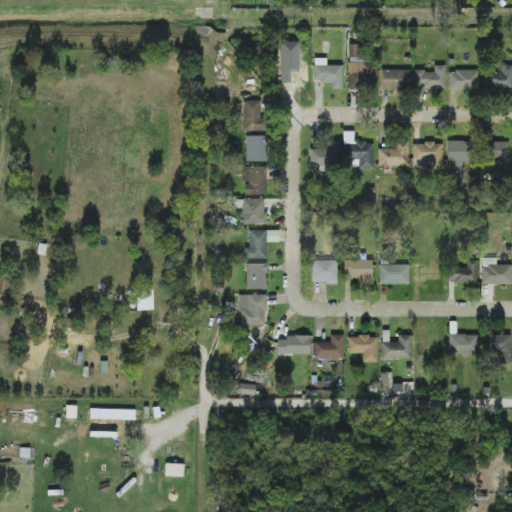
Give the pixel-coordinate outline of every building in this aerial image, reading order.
[(348,88),(376,88),(376,61),(360,61),(360,44),(348,44),(348,88)] [(342,65),(326,66),(326,58),(313,58),(314,82),(331,82),(331,89),(342,89),(342,65)] [(309,88),(309,62),(279,62),(278,88),(309,88)] [(511,88),(511,64),(502,65),(502,72),(483,73),(483,89),(511,88)] [(445,89),(445,65),(434,65),(434,71),(415,71),(414,89),(445,89)] [(410,70),(381,70),(381,90),(410,90),(410,70)] [(478,71),(449,70),(449,90),(478,90),(478,71)] [(260,100),(243,101),(244,131),(265,131),(265,118),(261,118),(260,100)] [(373,168),(373,142),(353,142),(353,132),(343,132),(343,159),(350,159),(350,168),(373,168)] [(266,135),(246,136),(246,162),(267,161),(266,135)] [(378,149),(378,166),(408,165),(408,141),(396,142),(396,149),(378,149)] [(462,161),(472,161),(473,142),(448,141),(447,166),(462,167),(462,161)] [(340,142),(326,142),(327,149),(309,149),(310,166),(340,165),(340,142)] [(509,142),(486,142),(486,161),(496,161),(496,171),(508,171),(509,142)] [(412,160),(419,160),(419,168),(442,169),(442,143),(412,143),(412,160)] [(266,166),(242,167),(242,182),(245,182),(245,195),(267,194),(266,166)] [(265,224),(265,198),(242,199),(243,224),(265,224)] [(266,259),(267,241),(278,242),(278,230),(249,230),(249,248),(245,248),(245,259),(266,259)] [(511,284),(511,264),(498,265),(498,255),(480,256),(481,285),(511,284)] [(337,260),(312,260),(312,283),(337,283),(337,260)] [(371,260),(343,260),(344,278),(361,278),(361,284),(372,283),(371,260)] [(477,260),(466,260),(466,267),(448,267),(448,283),(477,284),(477,260)] [(266,289),(266,264),(246,264),(246,289),(266,289)] [(409,265),(379,264),(379,284),(408,284),(409,265)] [(138,310),(153,310),(153,290),(137,291),(138,310)] [(240,325),(266,325),(266,295),(239,295),(240,325)] [(449,354),(478,354),(478,335),(449,334),(449,354)] [(343,335),(330,335),(330,342),(313,342),(314,359),(343,358),(343,335)] [(398,335),(397,342),(382,342),(381,358),(411,359),(412,335),(398,335)] [(510,335),(484,335),(484,354),(495,354),(495,363),(510,363),(510,335)] [(309,337),(278,336),(277,354),(309,354),(309,337)] [(377,362),(377,336),(348,336),(348,353),(362,353),(363,362),(377,362)] [(254,396),(255,385),(240,384),(240,395),(254,396)] [(90,419),(135,420),(135,410),(90,408),(90,419)] [(165,476),(183,476),(183,464),(165,463),(165,476)]
